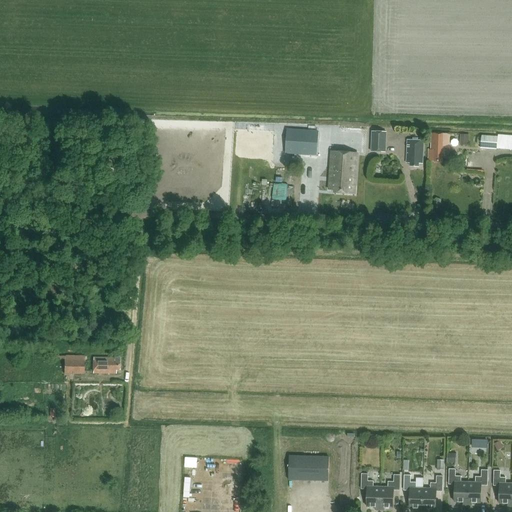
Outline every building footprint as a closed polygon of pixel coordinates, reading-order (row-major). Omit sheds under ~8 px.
[(387,132),(372,131),(371,151),(386,152),(387,132)] [(287,132),(285,152),(317,154),(319,134),(287,132)] [(432,134),(432,140),(431,151),(429,150),(428,160),(434,161),(434,162),(442,162),(442,159),(449,159),(450,135),(432,134)] [(460,135),(460,145),(468,146),(469,135),(460,135)] [(497,136),(482,135),(481,148),(496,149),(497,136)] [(422,164),(422,141),(408,141),(407,163),(410,163),(410,167),(418,167),(418,164),(422,164)] [(354,195),(357,154),(331,152),(328,190),(334,191),(334,193),(354,195)] [(115,174),(113,160),(103,161),(105,176),(115,174)] [(274,183),(274,204),(288,204),(289,183),(274,183)] [(83,375),(84,357),(64,356),(64,375),(83,375)] [(119,370),(119,357),(114,357),(113,359),(93,359),(93,374),(115,375),(115,370),(119,370)] [(500,441),(494,444),(498,451),(503,448),(500,441)] [(447,454),(447,463),(456,464),(456,454),(447,454)] [(329,482),(329,458),(289,457),(289,481),(329,482)] [(449,470),(448,485),(454,485),(454,503),(467,503),(468,483),(460,483),(461,477),(455,477),(455,470),(449,470)] [(468,483),(467,503),(480,503),(481,486),(487,486),(487,471),(481,471),(481,478),(475,477),(475,483),(468,483)] [(493,471),(493,486),(499,487),(498,504),(511,505),(511,489),(511,484),(505,484),(505,478),(499,478),(500,471),(493,471)] [(380,508),(381,488),(374,487),(374,482),(368,482),(368,475),(362,474),(362,490),(368,490),(367,507),(380,508)] [(381,488),(380,508),(393,508),(394,491),(400,491),(400,476),(394,476),(394,483),(388,482),(388,488),(381,488)] [(404,476),(404,491),(410,491),(409,509),(422,509),(423,489),(416,489),(416,483),(410,483),(411,476),(404,476)] [(423,489),(422,509),(435,510),(436,492),(442,492),(443,477),(436,477),(436,484),(430,484),(430,489),(423,489)]
